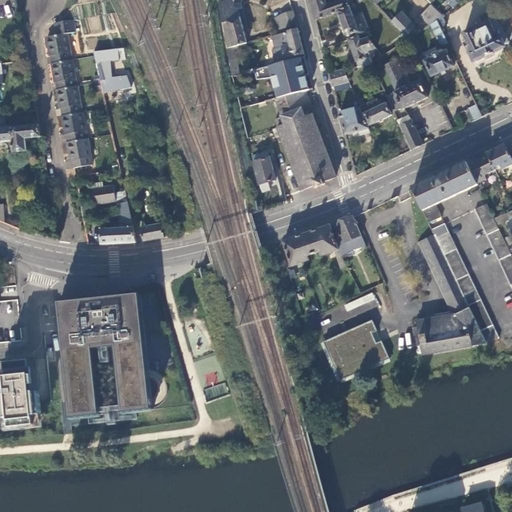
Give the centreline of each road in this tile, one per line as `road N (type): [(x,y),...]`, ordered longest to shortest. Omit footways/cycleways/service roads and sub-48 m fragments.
road 1 (primary): [(350,194),(204,246),(76,261)]
road 2 (residential): [(76,261),(32,12),(41,0)]
road 3 (residential): [(350,194),(301,0)]
road 4 (primary): [(504,122),(350,194)]
road 5 (residential): [(43,255),(32,296),(34,342),(0,352)]
